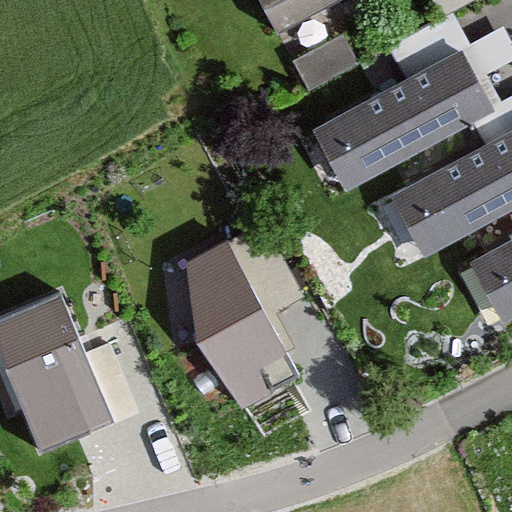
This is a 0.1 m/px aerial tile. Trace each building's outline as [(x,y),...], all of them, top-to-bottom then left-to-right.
[(347,0),(260,0),(282,37),(347,0)] [(353,69),(339,43),(292,67),(306,94),(353,69)] [(309,133),(339,193),(367,179),(462,130),(491,116),(460,56),(309,133)] [(511,132),(386,196),(417,256),(511,207),(511,132)] [(511,242),(471,264),(501,324),(511,318),(511,242)] [(187,270),(195,361),(244,423),(300,389),(225,250),(187,270)] [(0,319),(0,363),(43,462),(141,419),(110,348),(87,358),(59,294),(0,319)]
